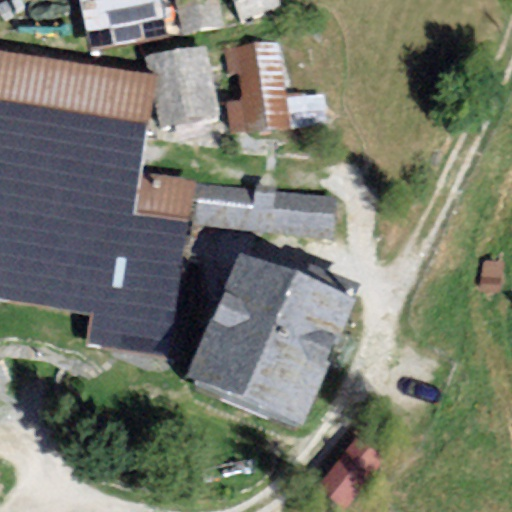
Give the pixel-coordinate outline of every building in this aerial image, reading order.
[(215,0),(209,0),(181,5),(181,37),(219,37),(215,0)] [(272,0),(229,0),(240,27),(278,13),(272,0)] [(205,46),(145,57),(148,73),(155,74),(151,103),(157,129),(220,116),(205,46)] [(277,48),(232,57),(249,140),(323,126),(317,98),(288,103),(277,48)] [(148,73),(0,50),(0,298),(89,312),(84,345),(165,358),(192,180),(140,172),(151,103),(155,74),(148,73)] [(340,204),(210,187),(205,228),(334,245),(340,204)] [(187,379),(302,428),(355,303),(240,254),(187,379)] [(352,511),(382,470),(354,450),(318,501),(333,511),(352,511)]
